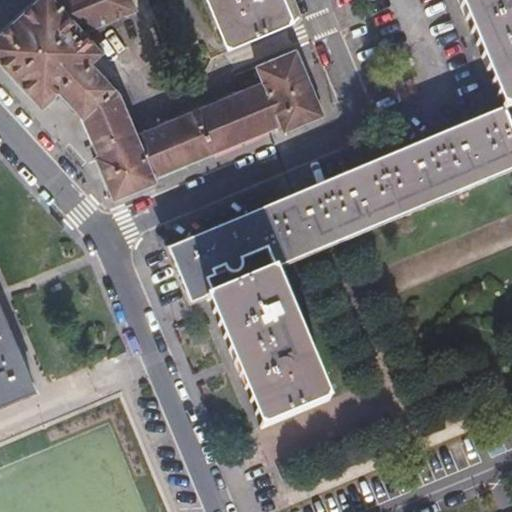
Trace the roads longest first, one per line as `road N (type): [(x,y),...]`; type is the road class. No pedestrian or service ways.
road 1 (residential): [(101,235),(332,140),(351,122),(353,97),(311,0)]
road 2 (residential): [(101,235),(219,511)]
road 3 (residential): [(0,122),(101,235)]
